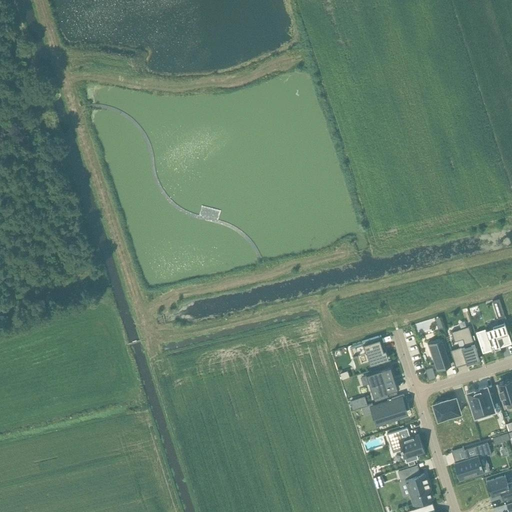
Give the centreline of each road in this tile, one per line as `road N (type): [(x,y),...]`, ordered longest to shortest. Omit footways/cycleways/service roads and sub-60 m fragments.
road 1 (track): [(5,0),(42,105),(40,121),(52,130),(101,277),(71,286)]
road 2 (residential): [(454,511),(415,393)]
